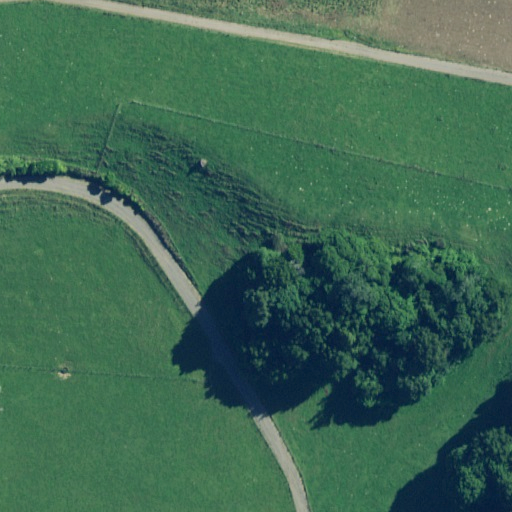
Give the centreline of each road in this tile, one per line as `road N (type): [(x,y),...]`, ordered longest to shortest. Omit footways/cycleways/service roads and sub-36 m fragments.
road 1 (track): [(310,511),(284,451),(127,204),(78,188),(0,186)]
road 2 (track): [(43,0),(511,80)]
